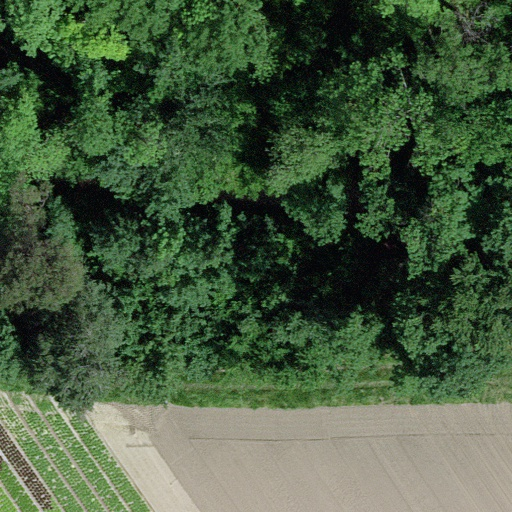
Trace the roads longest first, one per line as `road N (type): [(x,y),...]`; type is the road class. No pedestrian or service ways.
road 1 (track): [(0,360),(155,390),(511,360)]
road 2 (track): [(511,210),(0,160)]
